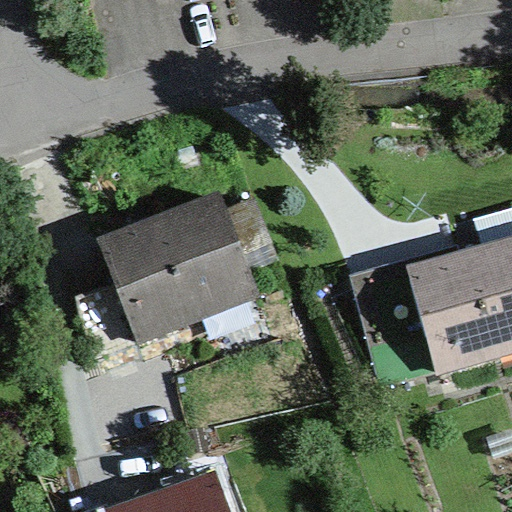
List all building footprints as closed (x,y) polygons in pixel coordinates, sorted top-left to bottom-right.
[(220,203),(103,248),(117,285),(139,342),(257,297),(220,203)] [(511,245),(411,274),(439,374),(458,369),(511,353),(511,245)] [(383,390),(439,374),(411,274),(354,290),(383,390)] [(117,285),(77,300),(88,362),(139,342),(117,285)] [(225,511),(216,484),(136,511),(225,511)]
